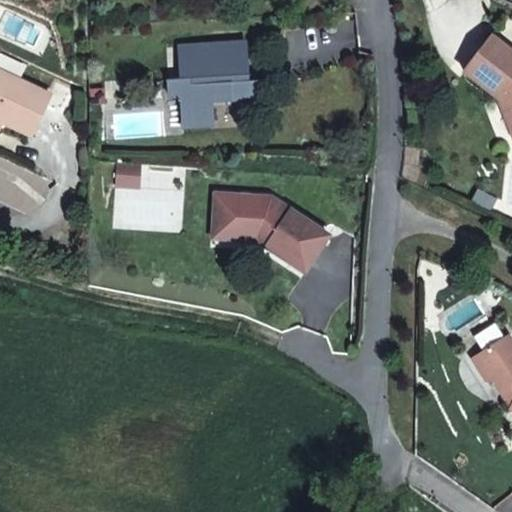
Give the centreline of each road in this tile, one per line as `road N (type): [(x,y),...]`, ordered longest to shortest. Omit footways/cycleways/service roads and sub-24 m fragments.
road 1 (residential): [(366,386),(376,360),(391,120),(375,0)]
road 2 (unclassified): [(0,272),(239,330),(366,386)]
road 3 (unknown): [(511,254),(386,197)]
